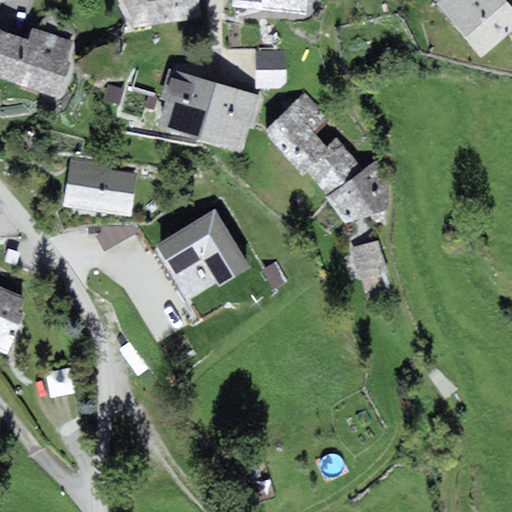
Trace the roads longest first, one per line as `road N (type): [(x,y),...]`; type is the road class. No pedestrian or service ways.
road 1 (unclassified): [(101,511),(97,325),(76,283),(0,195)]
road 2 (track): [(299,511),(366,474),(399,434),(401,417),(368,329)]
road 3 (track): [(104,387),(217,511)]
